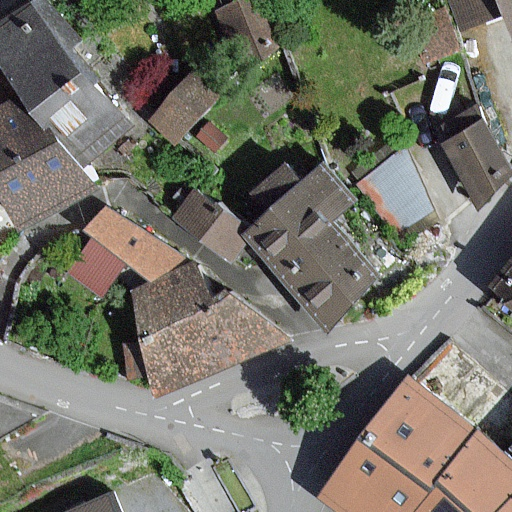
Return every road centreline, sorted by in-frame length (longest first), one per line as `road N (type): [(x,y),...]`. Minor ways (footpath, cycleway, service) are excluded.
road 1 (residential): [(402,328),(301,353),(165,410),(158,424)]
road 2 (unclassified): [(158,424),(0,363)]
road 3 (residential): [(511,213),(402,328)]
road 4 (residential): [(402,328),(296,444)]
road 5 (unclassified): [(296,444),(158,424)]
